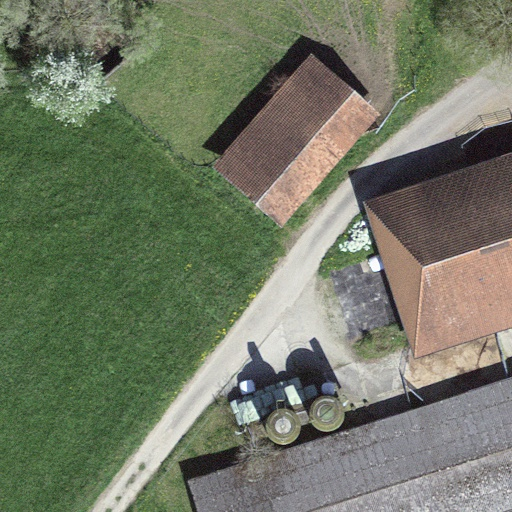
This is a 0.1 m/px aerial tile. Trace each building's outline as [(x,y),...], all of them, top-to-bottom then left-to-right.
[(274,208),(359,109),(314,70),(228,168),(274,208)] [(511,191),(389,231),(417,320),(498,294),(503,309),(511,306),(511,191)] [(207,511),(483,511),(511,503),(511,383),(199,483),(207,511)] [(328,397),(320,398),(312,404),(309,413),(311,422),(318,429),(327,432),(336,429),(342,422),(344,413),(342,406),(336,399),(328,397)] [(366,404),(353,408),(357,422),(371,418),(366,404)] [(287,410),(275,411),(268,417),(265,426),(268,436),(274,443),(283,444),(293,442),(298,435),(300,430),(299,422),(295,415),(287,410)]
